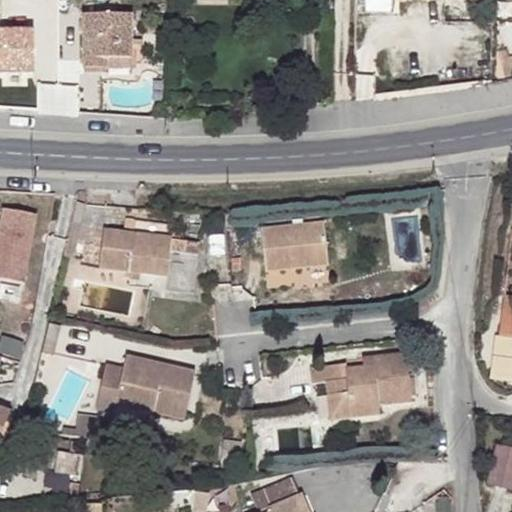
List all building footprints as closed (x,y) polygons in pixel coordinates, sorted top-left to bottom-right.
[(21,0),(0,0),(2,20),(23,18),(21,0)] [(131,16),(83,17),(83,70),(95,70),(95,59),(131,59),(131,47),(141,47),(141,42),(131,42),(131,16)] [(0,31),(0,74),(34,74),(34,31),(0,31)] [(131,71),(131,59),(95,59),(95,70),(131,71)] [(80,115),(80,85),(42,85),(42,115),(80,115)] [(0,210),(0,281),(30,283),(34,212),(0,210)] [(262,230),(267,272),(328,266),(323,223),(262,230)] [(100,267),(131,271),(143,272),(167,276),(171,239),(105,230),(100,267)] [(142,280),(143,272),(131,271),(131,278),(142,280)] [(511,298),(502,297),(497,335),(511,337),(511,298)] [(0,355),(19,359),(23,336),(0,331),(0,355)] [(345,369),(311,373),(312,389),(326,388),(328,398),(349,396),(352,420),(380,415),(380,406),(411,403),(405,355),(374,359),(375,369),(362,371),(346,373),(345,369)] [(125,356),(122,369),(114,404),(183,421),(195,374),(125,356)] [(360,361),(362,371),(375,369),(374,359),(360,361)] [(111,413),(114,404),(122,369),(105,365),(94,409),(111,413)] [(349,396),(328,398),(331,421),(352,420),(349,396)] [(0,411),(0,442),(3,434),(8,421),(11,416),(0,411)] [(14,423),(8,421),(3,434),(9,436),(14,423)] [(511,487),(511,450),(498,447),(489,482),(511,487)] [(78,477),(81,455),(55,453),(53,474),(78,477)] [(310,511),(301,490),(269,504),(271,508),(261,511),(310,511)]
